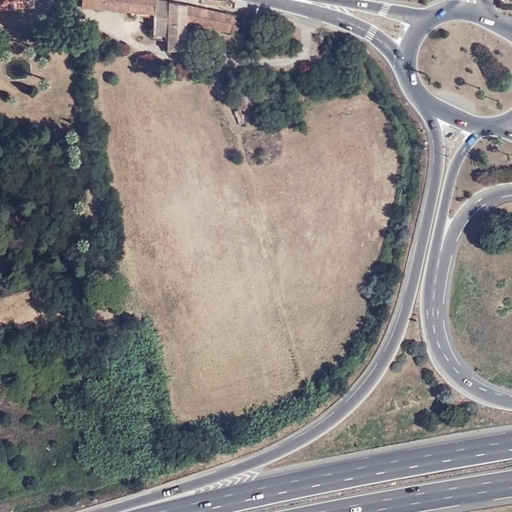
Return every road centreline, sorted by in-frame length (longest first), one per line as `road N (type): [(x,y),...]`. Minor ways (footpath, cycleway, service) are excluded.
road 1 (motorway): [(426,99),(436,176),(405,314),(370,376),(343,407),(288,446),(97,511)]
road 2 (motorway): [(511,445),(181,511)]
road 3 (motorway): [(438,345),(428,309),(432,262),(455,163),(481,126)]
road 4 (motorway): [(438,345),(438,301),(456,225),(477,201),(511,190)]
road 5 (motorway): [(348,511),(511,485)]
road 6 (secondary): [(285,0),(371,33),(407,62)]
